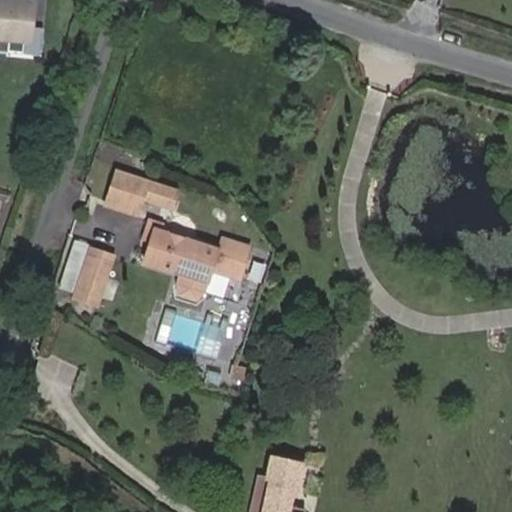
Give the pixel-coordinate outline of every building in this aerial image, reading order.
[(29,25),(31,0),(0,0),(0,37),(28,40),(29,25)] [(0,50),(41,54),(43,26),(29,25),(28,40),(0,37),(0,50)] [(174,190),(116,172),(107,201),(136,210),(141,196),(155,200),(156,198),(171,202),(174,190)] [(150,220),(145,237),(152,239),(155,229),(158,230),(160,223),(150,220)] [(218,252),(219,250),(158,230),(155,229),(152,239),(145,263),(183,275),(180,286),(182,296),(196,300),(205,293),(212,272),(239,281),(246,260),(218,252)] [(218,252),(246,260),(249,249),(222,240),(219,250),(218,252)] [(90,251),(84,268),(106,275),(112,258),(90,251)] [(75,295),(97,302),(106,275),(84,268),(75,295)] [(295,461),(273,457),(270,475),(262,511),(284,511),(286,503),(295,461)] [(262,511),(270,475),(255,472),(246,511),(262,511)] [(286,503),(284,511),(302,511),(304,506),(286,503)]
